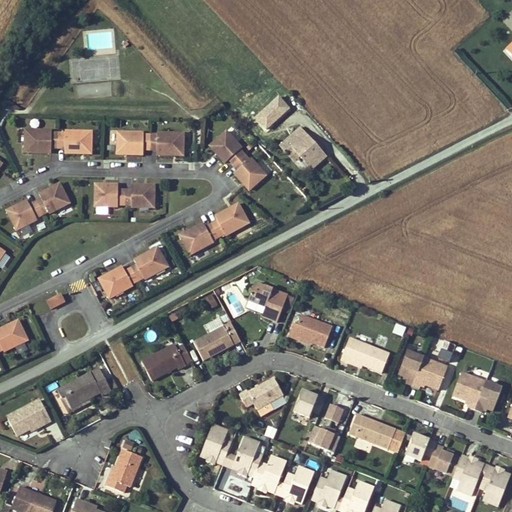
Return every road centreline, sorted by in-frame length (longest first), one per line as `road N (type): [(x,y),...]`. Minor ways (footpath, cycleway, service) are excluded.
road 1 (residential): [(102,335),(511,113)]
road 2 (residential): [(147,411),(251,358),(287,355),(511,445)]
road 3 (residential): [(0,198),(58,169),(209,173),(218,195),(192,209)]
road 4 (residential): [(249,511),(187,487),(147,411)]
road 5 (residential): [(192,209),(72,274)]
